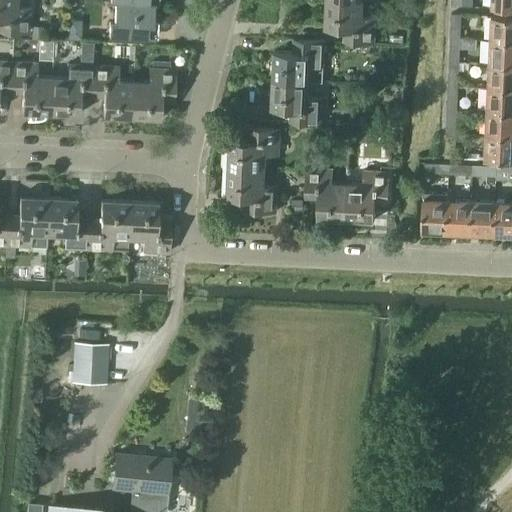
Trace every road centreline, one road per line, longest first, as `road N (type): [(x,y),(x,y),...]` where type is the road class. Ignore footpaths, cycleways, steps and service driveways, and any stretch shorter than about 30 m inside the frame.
road 1 (residential): [(185,163),(184,251),(511,265)]
road 2 (residential): [(0,154),(185,163)]
road 3 (residential): [(185,163),(216,36)]
